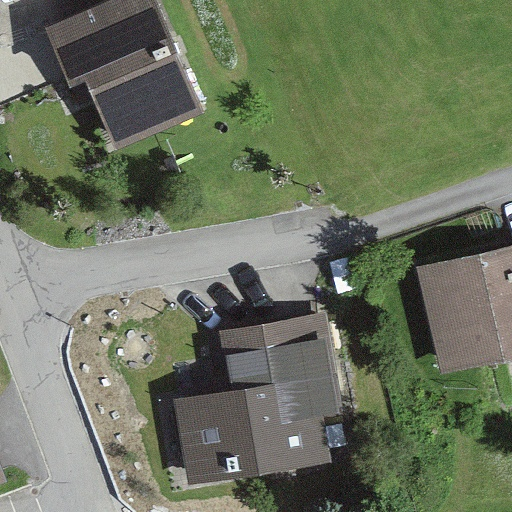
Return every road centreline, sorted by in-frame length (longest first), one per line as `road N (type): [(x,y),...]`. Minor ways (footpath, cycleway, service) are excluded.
road 1 (track): [(8,291),(325,245),(511,188)]
road 2 (residential): [(0,266),(76,468),(79,511)]
